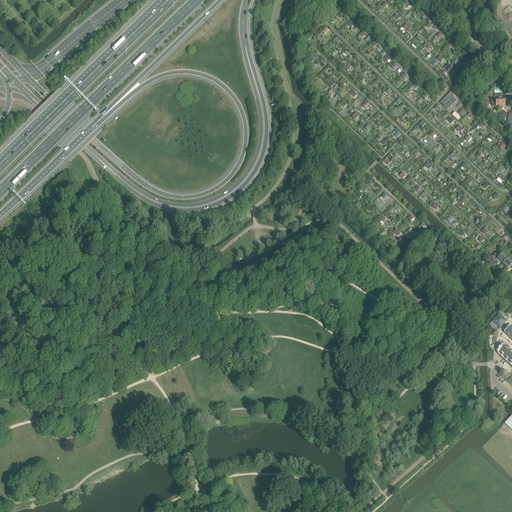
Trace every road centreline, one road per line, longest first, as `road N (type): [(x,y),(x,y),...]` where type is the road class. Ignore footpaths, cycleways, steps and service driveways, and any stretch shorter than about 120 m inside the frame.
road 1 (motorway): [(90,125),(163,74),(189,71),(221,84),(243,115),(243,153),(219,186),(181,197),(131,174),(26,76)]
road 2 (motorway): [(26,92),(131,190),(166,208),(204,208),(244,184),(264,146),(264,107),(249,64)]
road 3 (motorway): [(26,92),(139,191),(198,204),(229,191),(257,154),(260,115),(249,64)]
road 4 (motorway): [(0,191),(196,0)]
road 5 (motorway): [(166,3),(0,167)]
road 6 (motorway): [(90,125),(220,0)]
road 7 (motorway): [(0,212),(90,125)]
road 8 (motorway): [(124,0),(26,76)]
